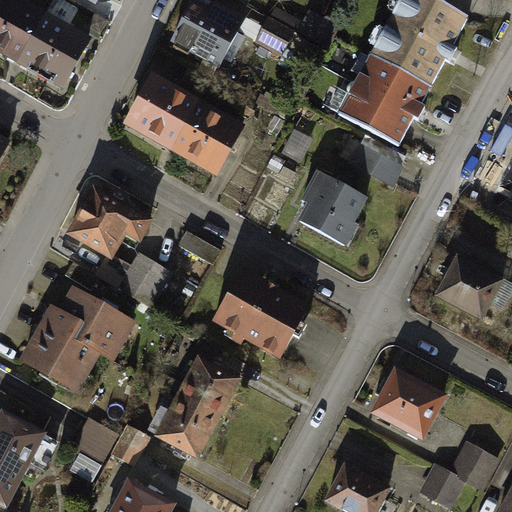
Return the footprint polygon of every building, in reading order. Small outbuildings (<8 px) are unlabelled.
[(0,0),(0,49),(26,63),(49,20),(11,0),(0,0)] [(435,0),(403,0),(372,56),(432,90),(447,62),(452,65),(460,51),(455,48),(471,19),(435,0)] [(196,3),(175,41),(220,65),(244,21),(217,6),(214,12),(196,3)] [(313,11),(302,30),(331,46),(342,27),(313,11)] [(26,63),(72,87),(95,44),(49,20),(26,63)] [(295,33),(271,20),(259,43),(283,56),(295,33)] [(372,56),(339,116),(401,150),(417,121),(421,121),(427,109),(423,107),(432,90),(372,56)] [(130,124),(174,149),(200,104),(156,79),(130,124)] [(174,149),(218,173),(243,129),(200,104),(174,149)] [(0,136),(0,179),(17,146),(0,136)] [(403,168),(377,152),(366,169),(393,185),(403,168)] [(320,174),(305,202),(313,206),(304,221),(342,243),(366,200),(320,174)] [(96,191),(70,235),(113,260),(128,234),(140,241),(151,222),(96,191)] [(224,251),(191,233),(182,249),(216,267),(224,251)] [(171,273),(143,256),(122,290),(150,307),(171,273)] [(460,259),(439,297),(482,321),(503,283),(460,259)] [(101,279),(75,263),(67,276),(92,292),(101,279)] [(268,283),(245,271),(218,322),(242,335),(240,340),(243,342),(245,337),(283,357),(295,333),(302,336),(307,327),(302,325),(310,308),(279,292),(280,289),(271,284),(268,283)] [(100,305),(78,291),(63,315),(56,310),(24,362),(44,374),(48,368),(64,378),(60,385),(80,397),(93,378),(80,370),(84,363),(92,367),(100,353),(106,357),(117,339),(123,342),(134,323),(118,313),(121,308),(105,298),(100,305)] [(201,360),(182,395),(221,416),(240,381),(201,360)] [(402,371),(379,416),(429,441),(451,396),(402,371)] [(182,395),(159,437),(199,459),(221,416),(182,395)] [(58,443),(5,414),(0,422),(0,504),(9,509),(22,486),(18,483),(30,461),(44,468),(58,443)] [(118,435),(94,421),(77,452),(85,456),(101,465),(118,435)] [(151,439),(129,427),(121,440),(144,452),(151,439)] [(144,452),(121,440),(113,455),(136,467),(144,452)] [(435,471),(425,493),(456,507),(465,485),(492,497),(507,462),(468,445),(453,479),(435,471)] [(101,465),(85,456),(75,472),(92,482),(101,465)] [(388,511),(398,493),(350,470),(334,505),(349,511),(388,511)] [(132,484),(116,511),(170,511),(174,506),(132,484)] [(511,511),(511,494),(503,511),(511,511)]
